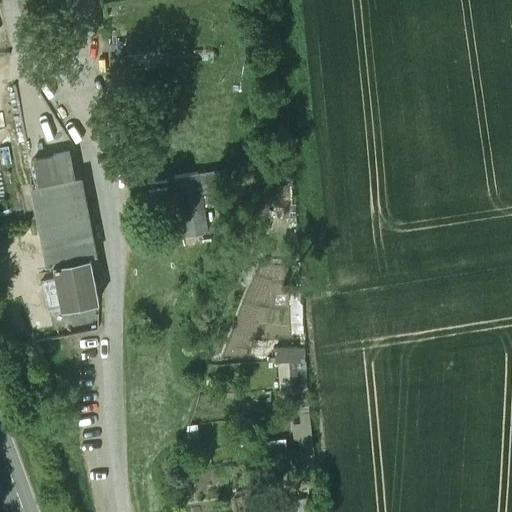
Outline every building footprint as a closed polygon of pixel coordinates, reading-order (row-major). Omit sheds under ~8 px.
[(70,148),(33,156),(39,184),(30,185),(46,264),(55,262),(90,255),(97,254),(81,175),(76,176),(70,148)] [(154,151),(133,155),(136,176),(158,172),(154,151)] [(198,171),(174,175),(184,234),(208,230),(198,171)] [(90,255),(55,262),(63,306),(99,299),(90,255)] [(305,344),(277,345),(278,392),(306,392),(305,344)] [(310,410),(292,411),(294,438),(312,436),(310,410)] [(287,436),(267,438),(269,458),(289,456),(287,436)]
